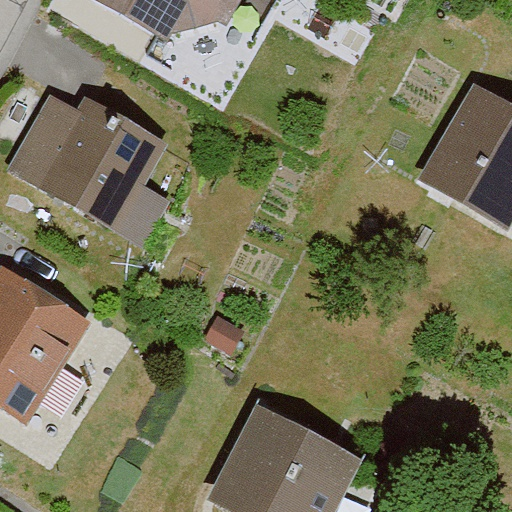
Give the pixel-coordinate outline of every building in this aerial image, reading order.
[(77,0),(78,0),(164,48),(167,40),(223,30),(239,0),(77,0)] [(511,219),(511,115),(464,89),(411,184),(503,235),(511,219)] [(165,161),(46,92),(0,171),(0,180),(144,264),(174,214),(144,197),(165,161)] [(1,277),(0,279),(0,410),(40,434),(99,334),(1,277)] [(339,511),(367,463),(258,402),(203,499),(225,511),(339,511)]
